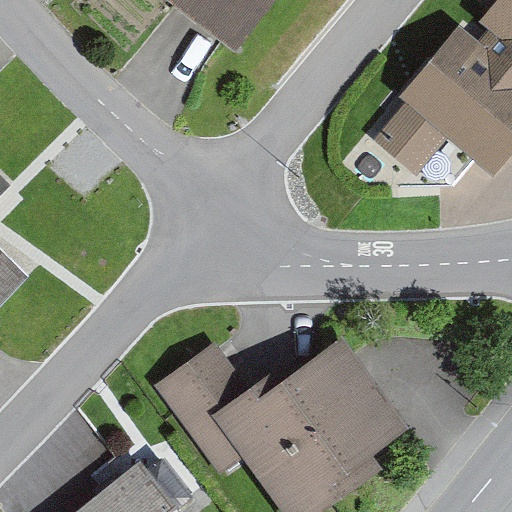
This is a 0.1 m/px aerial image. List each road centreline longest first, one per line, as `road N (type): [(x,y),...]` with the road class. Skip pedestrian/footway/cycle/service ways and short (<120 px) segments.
road 1 (residential): [(0,452),(216,215)]
road 2 (residential): [(511,260),(349,267),(278,255),(216,215)]
road 3 (residential): [(3,0),(216,215)]
road 4 (residential): [(216,215),(393,0)]
